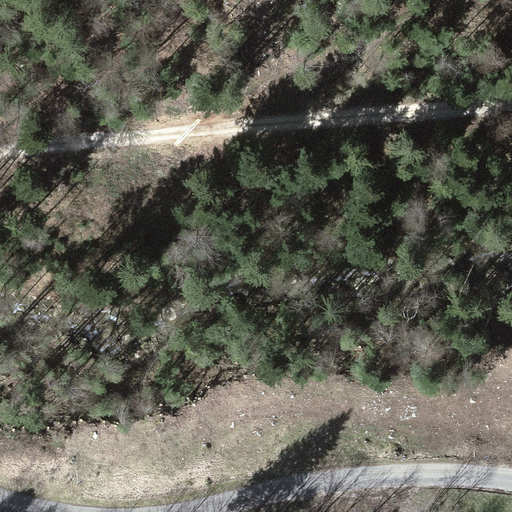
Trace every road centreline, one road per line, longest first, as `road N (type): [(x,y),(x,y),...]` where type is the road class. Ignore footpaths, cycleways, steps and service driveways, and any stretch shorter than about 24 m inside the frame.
road 1 (track): [(0,148),(258,115),(511,99)]
road 2 (tertiary): [(511,479),(442,472),(340,477),(184,511)]
